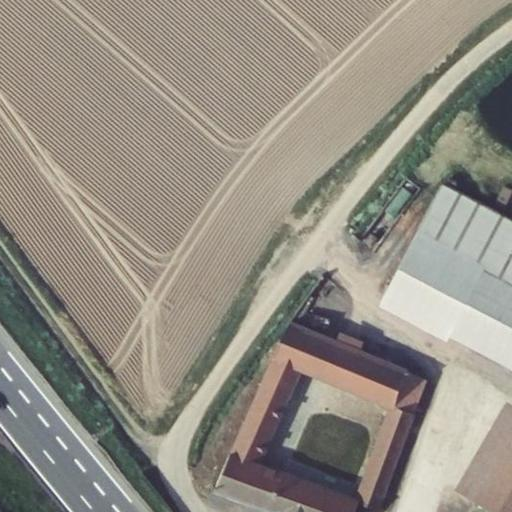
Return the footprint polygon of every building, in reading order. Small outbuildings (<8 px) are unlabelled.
[(417,237),(511,286),(511,222),(445,186),(417,237)] [(511,286),(417,237),(403,262),(511,327),(511,286)] [(511,327),(403,262),(382,299),(511,366),(511,327)] [(329,280),(322,275),(291,317),(222,491),(280,511),(360,511),(367,497),(357,494),(265,459),(303,363),(399,401),(412,369),(368,350),(346,341),(309,325),(329,280)] [(364,305),(329,280),(309,325),(346,341),(364,305)] [(421,346),(378,326),(368,350),(412,369),(421,346)] [(423,410),(399,401),(357,494),(367,497),(384,505),(416,429),(423,410)] [(511,440),(496,476),(511,485),(511,440)] [(511,485),(496,476),(488,492),(511,503),(511,485)]
